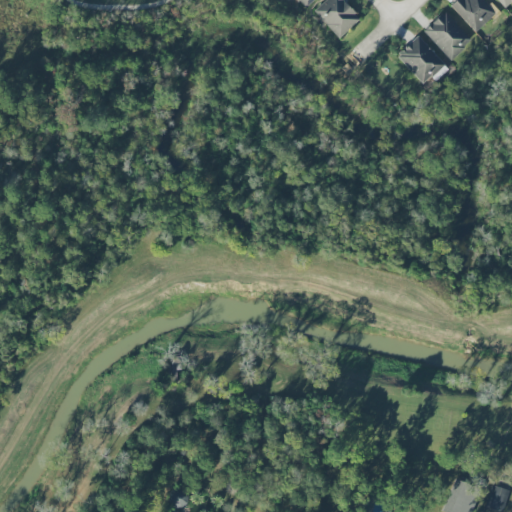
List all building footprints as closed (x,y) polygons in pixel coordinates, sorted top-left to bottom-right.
[(313,0),(294,0),(302,9),(313,0)] [(339,38),(360,18),(342,0),(324,0),(312,11),(339,38)] [(457,0),(450,7),(475,32),(495,13),(482,0),(457,0)] [(511,4),(511,0),(496,0),(506,10),(511,4)] [(422,31),(450,61),(471,40),(443,11),(422,31)] [(422,85),(444,65),(417,36),(395,56),(422,85)] [(442,511),(470,511),(479,491),(454,480),(441,511),(442,511)] [(189,503),(183,486),(166,492),(172,509),(189,503)]
